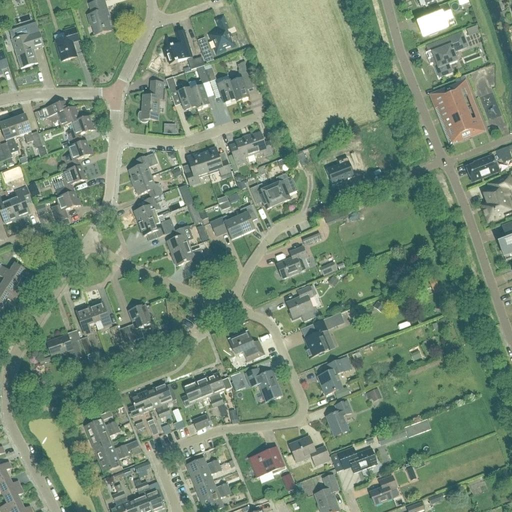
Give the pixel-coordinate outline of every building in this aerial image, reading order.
[(272,0),(268,0),(260,3),(267,23),(278,19),(280,23),(288,19),(282,5),(275,8),(272,0)] [(305,0),(291,0),(297,13),(308,8),(305,0)] [(416,0),(415,1),(417,7),(419,6),(420,9),(425,7),(425,9),(428,8),(427,6),(443,0),(416,0)] [(87,17),(90,27),(92,26),(95,37),(112,32),(105,12),(107,11),(104,1),(89,5),(92,15),(87,17)] [(252,17),(244,19),(250,34),(258,31),(256,27),(267,23),(260,3),(248,8),(252,17)] [(427,21),(418,25),(423,38),(429,36),(429,38),(437,35),(437,33),(447,29),(444,22),(452,19),(447,7),(425,16),(427,21)] [(209,36),(216,54),(235,47),(223,17),(216,20),(220,32),(209,36)] [(56,43),(62,63),(77,58),(72,44),(79,42),(76,29),(65,33),(67,39),(56,43)] [(187,60),(191,71),(204,67),(202,59),(193,62),(183,31),(175,34),(179,45),(163,50),(165,58),(167,58),(170,66),(187,60)] [(12,41),(21,70),(38,64),(34,51),(44,48),(39,34),(29,37),(29,36),(12,41)] [(437,67),(435,68),(439,79),(451,74),(448,66),(457,63),(453,54),(461,51),(459,45),(465,42),(462,35),(433,46),(435,53),(430,55),(432,62),(435,61),(437,67)] [(339,50),(324,55),(333,77),(349,71),(344,60),(352,58),(345,42),(337,45),(339,50)] [(297,67),(286,71),(294,91),(306,87),(302,78),(310,75),(304,60),(296,63),(297,67)] [(238,82),(231,85),(230,85),(236,102),(237,104),(249,100),(242,79),(249,76),(245,64),(237,67),(240,75),(236,76),(238,82)] [(191,92),(197,111),(210,107),(203,86),(209,84),(205,72),(204,69),(197,71),(201,82),(196,84),(198,90),(191,92)] [(205,72),(209,84),(216,82),(212,69),(205,72)] [(274,72),(265,75),(271,90),(279,87),(282,96),(294,91),(286,71),(275,76),(274,72)] [(191,92),(190,90),(183,93),(181,87),(176,89),(173,79),(167,82),(175,107),(181,105),(184,113),(196,109),(197,111),(191,92)] [(138,119),(138,121),(140,123),(142,124),(145,124),(147,124),(149,122),(158,122),(159,101),(162,101),(163,84),(151,83),(150,97),(143,97),(142,114),(139,114),(138,116),(138,119)] [(230,85),(231,85),(230,83),(218,87),(224,106),(236,102),(230,85)] [(458,87),(433,97),(438,109),(463,99),(458,87)] [(361,90),(346,96),(354,117),(368,112),(370,115),(377,112),(371,98),(365,100),(361,90)] [(338,99),(326,103),(333,122),(345,117),(338,99)] [(463,99),(438,109),(442,121),(467,111),(463,99)] [(326,103),(315,107),(322,126),(333,122),(326,103)] [(61,128),(71,125),(79,122),(76,115),(78,114),(76,108),(61,114),(58,106),(41,112),(44,120),(50,119),(52,124),(59,121),(61,128)] [(315,107),(303,112),(311,131),(322,126),(315,107)] [(442,121),(447,132),(471,122),(467,111),(442,121)] [(13,121),(19,138),(24,136),(28,145),(33,143),(36,151),(43,148),(37,134),(31,136),(31,134),(25,116),(13,121)] [(67,135),(72,148),(83,144),(80,137),(96,131),(93,125),(92,125),(89,118),(79,122),(71,125),(74,132),(67,135)] [(471,122),(451,131),(455,142),(470,136),(471,137),(481,133),(476,120),(471,122)] [(1,146),(6,161),(12,159),(11,156),(19,153),(14,140),(19,138),(13,121),(0,125),(6,144),(1,146)] [(249,136),(247,137),(254,156),(263,153),(264,157),(274,153),(271,143),(264,145),(260,134),(250,137),(249,136)] [(254,156),(247,137),(245,137),(245,139),(235,142),(239,153),(232,155),(236,166),(247,163),(246,159),(254,156)] [(64,159),(69,173),(80,169),(77,162),(93,156),(91,150),(89,150),(86,143),(83,144),(72,148),(69,149),(71,156),(64,159)] [(388,148),(365,155),(372,172),(394,164),(388,148)] [(209,154),(202,156),(209,175),(219,172),(221,177),(231,173),(227,162),(221,164),(216,149),(209,152),(209,154)] [(303,154),(291,159),(294,165),(299,163),(302,168),(308,166),(303,154)] [(132,183),(132,185),(151,178),(148,170),(158,166),(154,156),(137,162),(140,168),(129,172),(133,182),(132,183)] [(209,175),(202,156),(195,159),(194,157),(187,159),(192,174),(186,176),(190,188),(200,184),(198,179),(209,175)] [(467,171),(472,183),(498,173),(492,158),(475,164),(477,168),(467,171)] [(347,161),(326,169),(334,186),(354,179),(347,161)] [(54,186),(59,200),(63,198),(74,194),(72,187),(87,181),(85,175),(83,175),(81,168),(80,169),(69,173),(63,175),(66,181),(54,186)] [(278,184),(270,188),(279,207),(281,206),(280,205),(290,201),(288,195),(296,191),(291,179),(288,180),(286,175),(275,179),(278,184)] [(149,193),(151,200),(160,197),(162,196),(158,185),(154,187),(151,178),(132,185),(133,187),(134,187),(138,197),(149,193)] [(488,205),(485,206),(487,213),(484,214),(488,224),(511,215),(507,206),(511,204),(511,202),(508,191),(511,189),(511,188),(508,179),(491,185),(494,192),(484,196),(488,205)] [(279,207),(270,188),(262,191),(260,186),(250,190),(256,206),(263,203),(266,211),(276,207),(276,208),(279,207)] [(18,200),(10,203),(18,222),(20,221),(20,220),(30,216),(26,206),(32,203),(27,189),(15,194),(18,200)] [(63,198),(59,200),(57,200),(59,207),(52,209),(57,224),(68,220),(66,212),(81,206),(79,200),(77,200),(74,194),(63,198)] [(135,214),(139,226),(158,219),(155,212),(160,210),(158,205),(162,204),(160,197),(151,200),(145,203),(147,209),(135,214)] [(18,222),(10,203),(3,206),(1,200),(0,199),(0,215),(1,215),(5,225),(15,222),(16,223),(18,222)] [(351,210),(352,215),(365,212),(364,206),(351,210)] [(248,215),(236,220),(243,237),(255,231),(252,223),(257,220),(252,207),(246,209),(248,215)] [(158,219),(139,226),(144,238),(156,233),(158,240),(175,233),(171,222),(166,224),(164,217),(158,219)] [(243,237),(236,220),(224,225),(222,220),(215,223),(210,225),(216,239),(221,236),(228,233),(231,242),(243,237)] [(499,244),(504,258),(511,254),(511,224),(502,228),(507,241),(499,244)] [(167,244),(172,256),(190,249),(188,242),(191,241),(186,229),(175,233),(178,240),(167,244)] [(307,259),(304,252),(303,248),(290,253),(293,260),(277,267),(283,281),(302,273),(298,263),(307,259)] [(190,249),(172,256),(176,268),(187,264),(189,271),(201,266),(196,254),(193,255),(190,249)] [(4,267),(0,272),(19,284),(23,278),(28,282),(32,276),(15,266),(11,272),(4,267)] [(0,278),(5,281),(0,289),(17,300),(20,294),(15,291),(19,284),(0,272),(0,278)] [(300,299),(286,305),(290,315),(288,315),(291,323),(301,318),(304,324),(319,317),(316,310),(314,309),(312,309),(308,299),(313,297),(309,288),(297,293),(300,299)] [(0,305),(3,307),(7,301),(13,305),(17,300),(0,289),(0,305)] [(287,303),(296,298),(295,294),(285,299),(287,303)] [(103,304),(89,309),(96,326),(102,323),(105,331),(112,328),(103,304)] [(130,312),(136,328),(129,330),(134,343),(144,339),(141,329),(152,325),(145,307),(130,312)] [(96,326),(89,309),(77,314),(86,338),(92,335),(90,328),(96,326)] [(305,341),(308,350),(306,351),(310,360),(330,352),(322,334),(327,332),(323,322),(313,326),(317,336),(305,341)] [(110,331),(116,347),(123,345),(117,329),(110,331)] [(229,342),(235,357),(245,353),(247,360),(263,353),(258,343),(253,345),(248,333),(229,342)] [(68,354),(71,363),(82,359),(76,343),(71,345),(68,337),(47,345),(52,359),(68,354)] [(80,341),(86,357),(93,354),(87,338),(80,341)] [(352,370),(348,359),(326,368),(329,374),(317,379),(325,397),(335,393),(335,392),(342,389),(337,377),(352,370)] [(257,382),(266,404),(281,398),(271,373),(260,378),(258,371),(246,376),(249,385),(257,382)] [(219,375),(207,379),(218,408),(224,405),(219,395),(232,390),(228,380),(222,382),(219,375)] [(195,384),(202,402),(208,399),(213,410),(218,408),(207,379),(195,384)] [(185,408),(202,402),(195,384),(183,389),(187,397),(182,399),(185,408)] [(165,418),(166,418),(171,416),(167,405),(173,403),(166,385),(154,390),(165,418)] [(160,420),(165,418),(154,390),(142,395),(149,412),(156,409),(160,420)] [(133,419),(149,412),(142,395),(130,399),(134,408),(129,410),(133,419)] [(338,415),(327,419),(334,439),(349,433),(343,418),(352,415),(347,403),(335,408),(338,415)] [(192,423),(196,432),(210,426),(206,417),(192,423)] [(85,428),(90,440),(118,429),(116,424),(105,428),(103,421),(85,428)] [(90,440),(94,451),(112,444),(110,439),(120,434),(118,429),(90,440)] [(380,444),(405,435),(403,429),(378,439),(380,444)] [(289,447),(296,465),(311,459),(315,468),(329,462),(324,449),(315,453),(309,439),(289,447)] [(94,451),(99,464),(127,452),(125,447),(115,451),(112,444),(94,451)] [(330,458),(337,475),(344,472),(343,470),(350,467),(353,475),(375,467),(369,451),(356,457),(353,449),(330,458)] [(127,452),(99,464),(104,475),(121,468),(119,462),(129,458),(127,452)] [(254,469),(258,479),(271,473),(273,476),(286,471),(279,456),(272,459),(269,452),(248,461),(249,461),(253,470),(254,469)] [(186,467),(191,479),(219,467),(217,462),(206,466),(203,459),(186,467)] [(0,483),(9,479),(6,472),(12,470),(9,463),(0,467),(0,483)] [(191,479),(195,491),(213,484),(211,477),(221,473),(219,467),(191,479)] [(327,492),(315,496),(320,511),(338,511),(332,495),(339,492),(333,477),(323,481),(327,492)] [(379,483),(382,490),(370,495),(375,507),(393,500),(390,492),(396,490),(392,478),(379,483)] [(0,489),(4,497),(21,489),(18,483),(12,486),(9,479),(0,483),(0,489)] [(147,484),(142,486),(152,511),(157,511),(165,509),(157,492),(151,494),(147,484)] [(195,491),(200,503),(229,492),(226,485),(216,489),(213,484),(195,491)] [(140,499),(134,501),(138,511),(152,511),(142,486),(136,488),(140,499)] [(0,508),(0,511),(4,511),(21,504),(18,497),(24,494),(21,489),(4,497),(8,505),(0,508)] [(229,492),(200,503),(204,511),(215,511),(223,509),(220,500),(231,496),(229,492)] [(123,493),(118,495),(124,511),(138,511),(134,501),(128,504),(123,493)] [(124,511),(118,495),(112,498),(117,508),(110,511),(124,511)]
